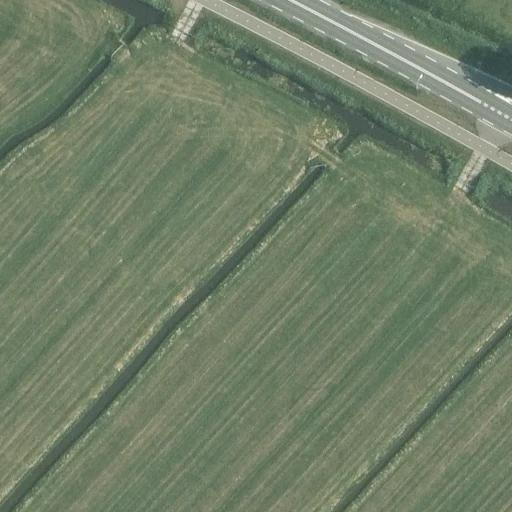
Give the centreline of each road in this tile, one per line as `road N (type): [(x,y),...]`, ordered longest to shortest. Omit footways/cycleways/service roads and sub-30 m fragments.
road 1 (primary): [(511,120),(289,0)]
road 2 (track): [(198,0),(112,128)]
